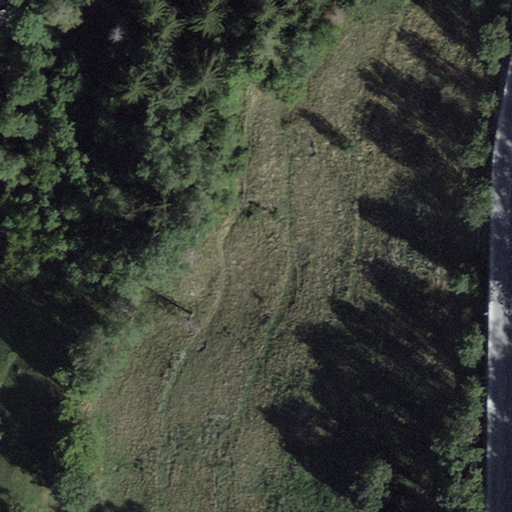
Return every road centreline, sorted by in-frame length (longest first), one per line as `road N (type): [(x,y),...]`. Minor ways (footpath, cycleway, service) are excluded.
road 1 (secondary): [(507,300),(504,511)]
road 2 (secondary): [(511,173),(507,300)]
